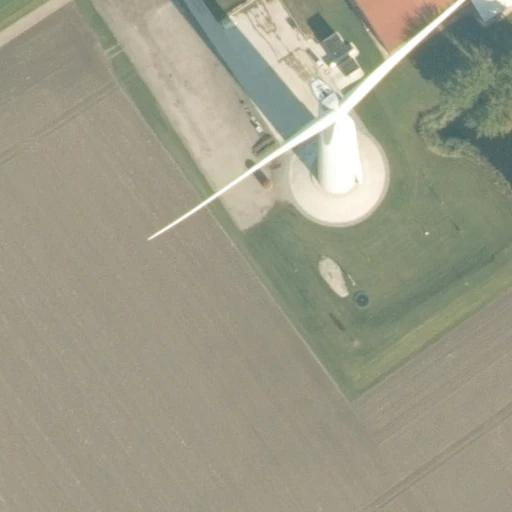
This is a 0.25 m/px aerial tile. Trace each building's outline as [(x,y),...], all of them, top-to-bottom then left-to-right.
[(483,24),(511,5),(511,0),(351,0),(391,61),(473,8),(483,24)] [(325,44),(334,58),(347,49),(338,36),(325,44)] [(247,83),(285,144),(352,102),(314,41),(247,83)] [(342,69),(349,80),(362,72),(355,61),(342,69)] [(348,164),(347,163),(345,161),(342,160),(339,159),(335,159),(332,159),(329,160),(326,162),(323,164),(321,166),(319,169),(318,172),(317,174),(317,178),(317,181),(318,184),(319,187),(321,189),(323,192),(326,194),(330,196),(334,197),(338,196),(342,196),(346,194),(349,192),(351,189),(353,186),(354,183),(355,180),(355,176),(354,174),(353,171),(352,168),(351,166),(350,165),(348,164)]
